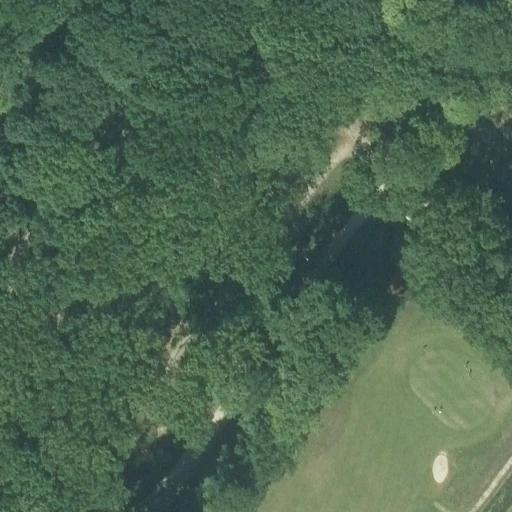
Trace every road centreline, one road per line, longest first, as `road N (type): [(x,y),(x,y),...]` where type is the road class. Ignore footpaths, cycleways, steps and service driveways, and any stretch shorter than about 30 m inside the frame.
road 1 (track): [(511,44),(153,511)]
road 2 (track): [(511,293),(212,0)]
